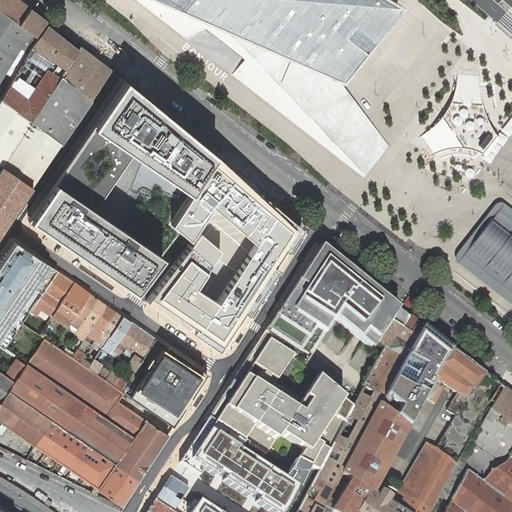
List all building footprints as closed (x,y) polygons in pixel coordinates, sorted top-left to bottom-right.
[(0,0),(0,99),(47,25),(44,22),(46,21),(20,0),(0,0)] [(136,0),(184,37),(203,29),(244,60),(233,75),(364,176),(390,147),(339,81),(398,8),(389,0),(136,0)] [(47,25),(0,99),(30,121),(77,49),(47,25)] [(30,121),(0,99),(0,166),(31,186),(110,70),(79,46),(77,49),(30,121)] [(366,82),(380,64),(367,54),(354,72),(366,82)] [(480,74),(480,70),(458,68),(457,75),(456,82),(454,88),(451,94),(450,98),(448,101),(481,104),(480,99),(479,93),(479,88),(479,81),(480,74)] [(216,156),(124,79),(94,123),(55,179),(28,220),(134,293),(163,254),(93,205),(133,148),(193,190),(216,156)] [(481,104),(448,101),(447,104),(444,109),(441,114),(464,146),(468,147),(472,148),(475,149),(478,150),(481,152),(495,133),(491,128),(490,125),(487,120),(483,111),(481,104)] [(420,136),(417,138),(431,156),(436,152),(442,150),(447,148),(454,146),(460,146),(464,146),(441,114),(437,119),(434,123),(431,126),(426,131),(420,136)] [(302,230),(216,156),(193,190),(171,225),(179,233),(190,241),(146,301),(221,353),(302,230)] [(0,231),(31,186),(0,166),(0,231)] [(492,207),(455,254),(454,255),(454,257),(454,259),(455,261),(455,262),(456,263),(511,306),(511,211),(503,204),(499,203),(495,204),(492,207)] [(13,241),(0,260),(0,347),(4,350),(27,316),(57,272),(57,271),(13,241)] [(385,300),(320,245),(264,332),(297,353),(303,345),(307,347),(332,308),(373,340),(376,342),(390,320),(401,328),(409,316),(385,300)] [(74,282),(57,271),(57,272),(27,316),(34,321),(42,309),(52,315),(56,309),(74,282)] [(90,293),(74,282),(56,309),(52,315),(68,326),(71,322),(73,318),(77,313),(90,293)] [(98,299),(90,293),(77,313),(85,319),(98,299)] [(106,305),(98,299),(85,319),(79,328),(87,334),(106,305)] [(106,305),(87,334),(95,339),(114,310),(106,305)] [(103,345),(123,316),(114,310),(95,339),(103,345)] [(85,319),(77,313),(73,318),(71,322),(79,328),(85,319)] [(109,353),(130,321),(123,316),(103,345),(101,348),(109,353)] [(417,321),(409,316),(401,328),(390,320),(376,342),(384,346),(363,387),(382,397),(403,359),(410,347),(422,325),(417,321)] [(109,353),(117,359),(120,355),(139,327),(130,321),(109,353)] [(452,350),(422,325),(410,347),(403,359),(382,397),(379,403),(408,427),(424,397),(434,380),(452,350)] [(123,357),(128,361),(130,359),(147,333),(139,327),(120,355),(123,357)] [(297,353),(264,332),(208,417),(247,443),(264,453),(275,435),(301,453),(298,461),(309,466),(319,471),(352,406),(317,377),(302,398),(275,379),(291,355),(295,357),(297,353)] [(126,376),(129,378),(135,370),(138,365),(146,352),(155,338),(147,333),(130,359),(135,363),(126,376)] [(49,419),(137,481),(167,435),(117,401),(123,393),(123,392),(122,392),(121,391),(113,386),(105,380),(96,374),(88,368),(79,363),(71,357),(63,351),(55,346),(44,338),(38,347),(34,353),(27,364),(25,365),(14,382),(8,390),(49,419)] [(127,382),(122,389),(174,424),(207,374),(180,355),(155,338),(146,352),(138,365),(135,370),(129,378),(127,382)] [(59,339),(55,346),(63,351),(67,345),(59,339)] [(29,341),(16,359),(17,360),(26,347),(34,353),(38,347),(29,341)] [(67,345),(63,351),(71,357),(76,350),(68,344),(67,345)] [(17,360),(25,365),(27,364),(34,353),(26,347),(17,360)] [(76,350),(71,357),(79,363),(82,358),(84,355),(76,350)] [(465,359),(452,350),(434,380),(424,397),(431,402),(441,384),(444,386),(445,387),(452,391),(456,394),(446,411),(455,416),(472,388),(473,389),(485,374),(484,373),(472,364),(465,359)] [(82,358),(79,363),(88,368),(91,364),(82,358)] [(16,359),(5,375),(14,382),(25,365),(17,360),(16,359)] [(91,364),(88,368),(96,374),(100,367),(101,366),(93,360),(91,364)] [(100,367),(96,374),(105,380),(109,373),(100,367)] [(109,373),(105,380),(113,386),(119,376),(110,371),(109,373)] [(0,422),(34,446),(49,419),(8,390),(14,382),(5,375),(0,372),(0,422)] [(119,376),(113,386),(121,391),(122,389),(127,382),(119,376)] [(352,406),(319,471),(297,511),(321,511),(326,504),(344,475),(351,479),(332,510),(335,511),(401,511),(396,508),(388,503),(391,498),(379,491),(376,496),(373,494),(375,491),(372,490),(343,471),(379,403),(382,397),(363,387),(354,403),(352,406)] [(504,464),(509,457),(508,456),(511,450),(511,394),(503,388),(491,409),(481,424),(454,465),(466,471),(482,483),(490,472),(504,464)] [(408,427),(379,403),(343,471),(372,490),(379,479),(408,427)] [(247,443),(208,417),(199,431),(178,464),(197,476),(199,472),(260,511),(284,511),(286,511),(309,466),(298,461),(281,483),(240,455),(247,443)] [(34,446),(121,505),(121,506),(137,481),(49,419),(34,446)] [(398,490),(395,494),(402,498),(396,508),(401,511),(428,511),(455,465),(454,465),(425,444),(398,490)] [(490,472),(482,483),(511,506),(511,458),(509,457),(504,464),(490,472)] [(509,511),(511,508),(511,505),(466,471),(449,502),(461,511),(509,511)] [(216,511),(197,500),(192,508),(180,500),(188,489),(169,477),(155,500),(173,511),(216,511)] [(173,511),(155,500),(152,505),(162,511),(173,511)] [(461,511),(449,502),(444,511),(461,511)]
